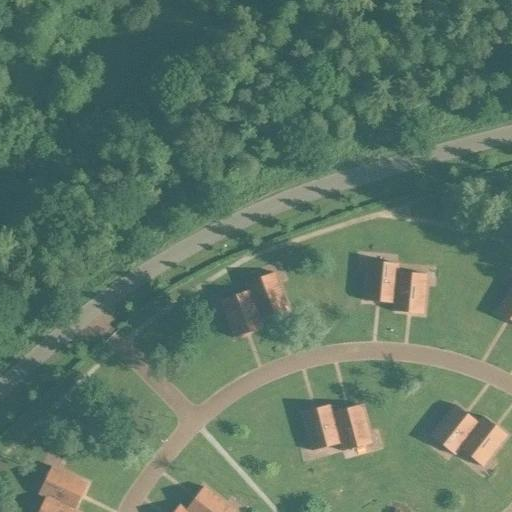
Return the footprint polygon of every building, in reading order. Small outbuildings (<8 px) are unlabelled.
[(392,302),(392,307),(392,311),(397,264),(396,264),(396,265),(368,262),(368,261),(367,261),(367,263),(363,299),(363,301),(364,301),(364,299),(392,302)] [(397,264),(392,311),(393,311),(393,310),(421,313),(421,314),(422,314),(422,312),(426,275),(425,275),(424,276),(396,273),(397,264)] [(263,327),(261,323),(259,318),(286,309),(286,310),(287,310),(287,308),(274,272),(273,273),(273,274),(247,284),(246,282),(246,283),(262,327),(263,327)] [(262,327),(246,283),(245,283),(248,292),(222,301),(221,300),(220,300),(233,336),(234,338),(235,337),(234,336),(261,326),(261,328),(262,327)] [(511,284),(496,310),(495,312),(496,312),(497,311),(511,320),(511,284)] [(341,451),(329,405),(329,406),(302,414),(301,412),(300,413),(301,415),(310,449),(310,451),(312,451),(311,449),(338,442),(341,451)] [(332,414),(331,409),(330,405),(329,405),(341,451),(342,451),(342,450),(369,442),(369,444),(370,443),(370,441),(361,407),(360,405),(359,405),(359,406),(332,414)] [(453,454),(482,417),(482,416),(476,424),(454,406),(455,406),(454,405),(429,436),(430,437),(431,436),(453,453),(453,454)] [(483,417),(482,417),(453,454),(454,455),(459,447),(481,465),(481,466),(482,466),(506,435),(505,434),(504,435),(482,418),(483,417)] [(38,493),(77,511),(78,511),(73,509),(85,484),(86,484),(87,483),(51,466),(50,467),(51,468),(39,493),(38,493)] [(178,506),(185,511),(231,511),(232,511),(233,511),(234,511),(202,487),(201,488),(202,489),(185,511),(178,506)] [(77,511),(38,493),(38,494),(46,498),(38,511),(77,511)]
